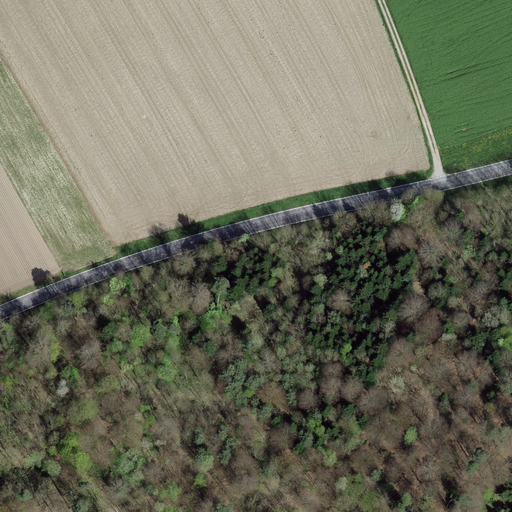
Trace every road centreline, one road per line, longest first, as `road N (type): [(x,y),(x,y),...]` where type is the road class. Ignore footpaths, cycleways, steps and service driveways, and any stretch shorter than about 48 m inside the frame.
road 1 (tertiary): [(511,164),(194,241),(0,312)]
road 2 (track): [(439,184),(430,127),(381,0)]
